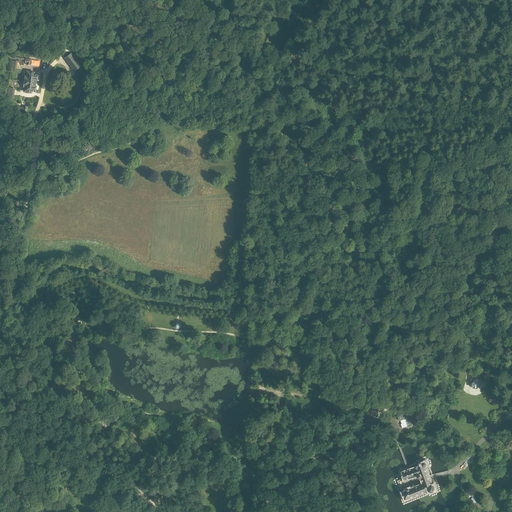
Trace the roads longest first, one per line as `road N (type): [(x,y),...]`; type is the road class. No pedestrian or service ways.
road 1 (track): [(0,271),(27,192),(58,184),(81,159),(156,125),(200,114),(241,116),(272,96),(274,82)]
road 2 (track): [(430,369),(299,356),(274,433),(272,506)]
road 3 (track): [(250,315),(246,338),(85,324),(72,317),(68,302),(0,292)]
road 4 (track): [(0,29),(240,40)]
road 5 (track): [(511,94),(274,82)]
road 6 (track): [(91,396),(168,419),(278,511)]
road 7 (track): [(327,511),(372,491),(321,478),(272,451),(214,458)]
road 8 (track): [(52,300),(66,286),(90,281),(143,306),(250,315)]
road 9 (track): [(274,82),(395,235)]
road 10 (track): [(430,286),(313,325),(250,315)]
road 11 (track): [(511,152),(479,173),(426,175),(371,204)]
road 12 (track): [(26,161),(44,76),(72,32)]
road 13 (track): [(434,285),(507,380)]
